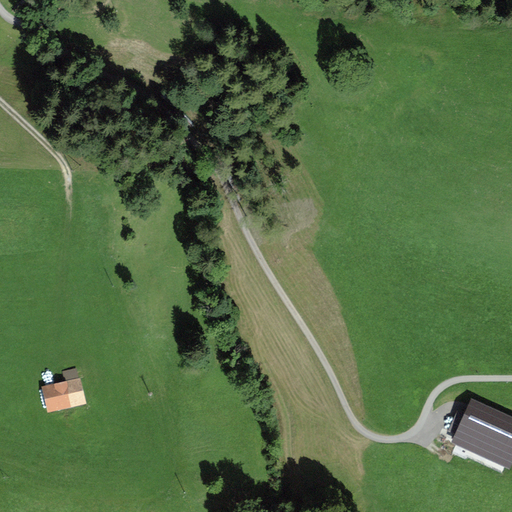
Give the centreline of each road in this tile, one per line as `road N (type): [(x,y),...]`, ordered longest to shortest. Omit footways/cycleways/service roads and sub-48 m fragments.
road 1 (track): [(0,9),(10,20),(40,24),(95,70),(154,100),(209,155),(364,432),(384,439),(408,434),(432,395),(456,379),(511,379)]
road 2 (track): [(0,102),(63,163),(60,318),(115,396)]
